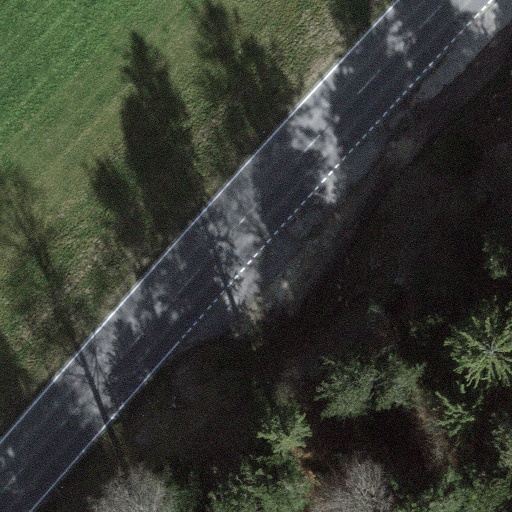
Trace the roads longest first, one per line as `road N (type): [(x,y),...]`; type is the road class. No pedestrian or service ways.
road 1 (primary): [(0,482),(451,0)]
road 2 (track): [(511,130),(59,413)]
